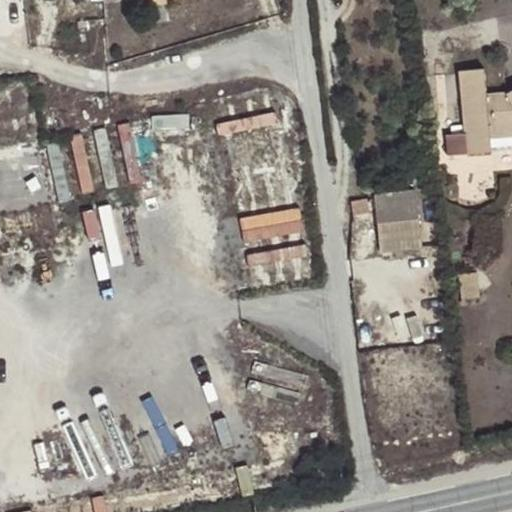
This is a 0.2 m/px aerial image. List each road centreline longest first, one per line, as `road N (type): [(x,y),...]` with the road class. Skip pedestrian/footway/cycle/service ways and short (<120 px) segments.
road 1 (residential): [(293,0),(366,511)]
road 2 (unknown): [(336,305),(26,328)]
road 3 (unknown): [(26,328),(35,419),(0,470)]
